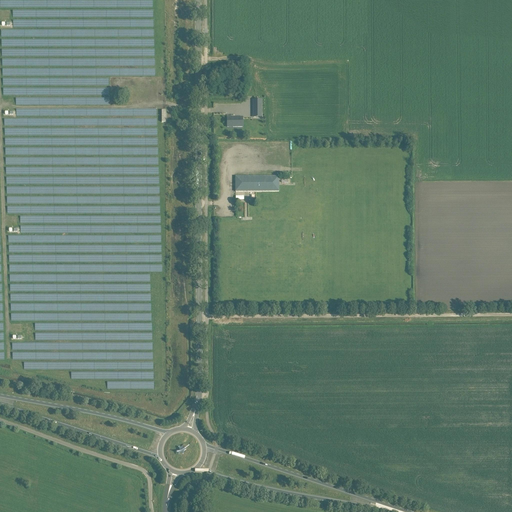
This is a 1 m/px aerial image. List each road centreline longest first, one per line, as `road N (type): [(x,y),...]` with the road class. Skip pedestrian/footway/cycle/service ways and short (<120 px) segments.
road 1 (tertiary): [(199,316),(198,0)]
road 2 (unclassified): [(199,316),(511,314)]
road 3 (primary): [(195,468),(394,510)]
road 4 (primary): [(394,510),(203,445)]
road 5 (unclassified): [(151,511),(141,469),(0,420)]
road 6 (primary): [(169,433),(0,396)]
road 7 (primary): [(0,403),(162,458)]
